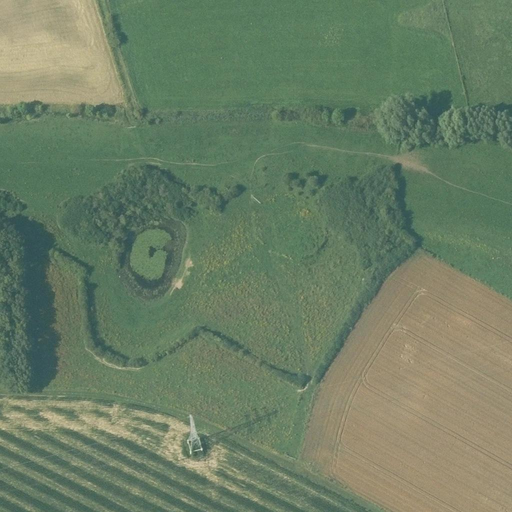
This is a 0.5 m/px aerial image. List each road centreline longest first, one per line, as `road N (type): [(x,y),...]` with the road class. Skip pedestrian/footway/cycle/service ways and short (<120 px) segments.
road 1 (track): [(289,465),(309,370),(257,197),(224,171),(146,161),(123,107)]
road 2 (track): [(289,465),(142,402),(0,391)]
